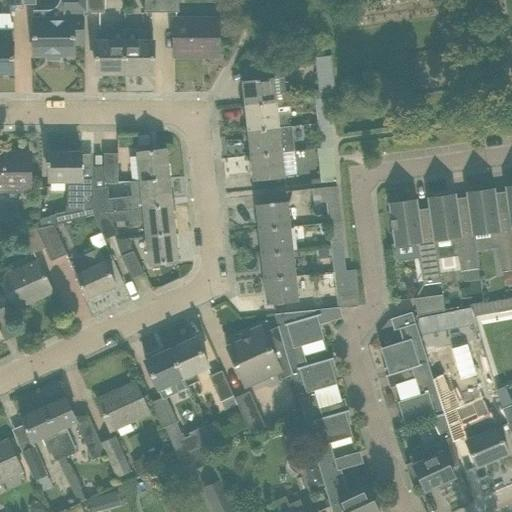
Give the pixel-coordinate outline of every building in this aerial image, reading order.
[(87,12),(86,0),(63,0),(64,18),(33,18),(33,56),(47,56),(47,60),(59,60),(59,56),(74,56),(74,44),(84,44),(84,12),(87,12)] [(86,0),(87,12),(104,12),(104,0),(86,0)] [(163,12),(163,0),(144,0),(144,12),(163,12)] [(178,0),(163,0),(163,12),(179,12),(178,0)] [(174,17),(174,56),(218,56),(218,17),(174,17)] [(125,73),(125,28),(96,29),(96,73),(125,73)] [(153,28),(125,28),(125,73),(153,73),(153,28)] [(0,73),(13,73),(13,30),(0,29),(0,73)] [(448,52),(415,54),(417,82),(450,80),(448,52)] [(315,58),(319,89),(334,87),(331,56),(315,58)] [(242,81),(245,105),(291,100),(290,91),(285,92),(282,62),(251,65),(252,80),(242,81)] [(316,99),(319,122),(329,121),(327,98),(316,99)] [(245,105),(248,130),(280,127),(291,126),(290,106),(292,106),(291,100),(245,105)] [(319,122),(321,147),(321,148),(332,147),(329,121),(319,122)] [(248,130),(250,156),(293,151),(294,151),(291,126),(280,127),(248,130)] [(321,148),(321,147),(316,148),(320,182),(336,181),(332,147),(321,148)] [(138,153),(141,180),(141,181),(168,178),(165,150),(138,153)] [(293,151),(250,156),(253,181),(285,178),(284,177),(296,176),(294,151),(293,151)] [(0,191),(30,192),(30,153),(0,153),(0,191)] [(63,213),(65,222),(91,214),(91,178),(81,178),(81,153),(49,153),(49,181),(67,181),(67,203),(63,213)] [(103,153),(103,183),(117,182),(117,153),(103,153)] [(127,196),(128,209),(171,205),(168,178),(141,181),(141,180),(130,181),(131,196),(127,196)] [(325,202),(328,222),(340,221),(337,185),(312,188),(313,203),(325,202)] [(94,188),(94,214),(105,212),(105,188),(94,188)] [(511,270),(511,227),(510,211),(509,211),(496,213),(493,189),(482,191),(481,188),(470,190),(470,192),(466,193),(468,203),(469,203),(473,235),(489,233),(495,237),(499,272),(511,270)] [(480,280),(473,235),(469,203),(468,203),(456,205),(454,195),(447,196),(446,193),(435,195),(435,197),(427,198),(429,208),(430,208),(435,240),(450,238),(456,243),(460,271),(462,271),(464,282),(480,280)] [(441,282),(435,240),(430,208),(429,208),(417,210),(415,200),(404,202),(404,199),(392,201),(392,203),(389,204),(395,246),(411,244),(417,248),(422,285),(441,282)] [(256,205),(259,230),(290,227),(287,201),(256,205)] [(146,222),(147,236),(174,233),(171,205),(128,209),(129,223),(146,222)] [(105,212),(94,214),(104,240),(117,234),(107,212),(105,212)] [(328,222),(330,247),(343,246),(340,221),(328,222)] [(45,247),(51,261),(67,254),(53,225),(37,229),(45,247)] [(259,230),(261,255),(293,251),(290,227),(259,230)] [(31,254),(45,247),(37,229),(20,233),(31,254)] [(174,233),(147,236),(150,264),(177,261),(174,233)] [(121,255),(123,260),(131,278),(143,273),(133,250),(131,251),(130,238),(116,240),(122,255),(121,255)] [(330,247),(333,272),(346,271),(343,246),(330,247)] [(75,273),(78,280),(87,298),(116,285),(98,247),(83,254),(89,267),(75,273)] [(261,255),(264,279),(296,276),(293,251),(261,255)] [(0,275),(0,279),(5,291),(14,309),(52,292),(37,259),(0,275)] [(346,271),(333,272),(336,297),(358,295),(355,270),(346,271)] [(296,276),(264,279),(267,305),(299,301),(296,276)] [(414,298),(417,315),(444,310),(442,294),(414,298)] [(511,297),(472,305),(474,316),(511,309),(511,297)] [(0,337),(2,337),(0,331),(0,324),(9,320),(0,299),(0,337)] [(274,314),(290,370),(307,365),(301,344),(321,338),(321,339),(323,339),(316,316),(320,315),(320,314),(316,315),(314,310),(274,314)] [(385,377),(403,371),(428,363),(411,312),(390,319),(394,330),(399,329),(403,343),(383,349),(382,348),(381,349),(389,374),(385,375),(385,377)] [(226,346),(245,388),(278,373),(280,379),(291,374),(278,326),(264,333),(260,325),(247,331),(249,336),(226,346)] [(195,337),(171,349),(188,385),(198,381),(194,373),(209,366),(195,337)] [(188,385),(171,349),(159,354),(157,351),(146,356),(147,359),(145,361),(158,389),(172,383),(176,391),(188,385)] [(290,370),(306,422),(330,415),(327,404),(319,406),(314,389),(334,383),(335,384),(336,384),(329,360),(333,359),(333,357),(307,365),(290,370)] [(428,363),(403,371),(407,383),(415,380),(420,396),(399,403),(399,401),(398,402),(405,425),(401,427),(401,428),(431,419),(444,415),(428,363)] [(208,376),(220,401),(233,395),(221,370),(208,376)] [(96,399),(104,418),(111,432),(149,415),(134,382),(96,399)] [(233,398),(250,433),(265,426),(249,391),(233,398)] [(152,401),(164,427),(177,421),(165,395),(152,401)] [(65,397),(43,406),(66,456),(76,452),(65,428),(77,423),(65,397)] [(511,403),(503,408),(508,422),(507,422),(511,434),(511,403)] [(66,456),(43,406),(20,417),(32,443),(42,438),(48,452),(50,451),(55,461),(66,456)] [(306,422),(321,475),(341,470),(346,468),(342,457),(334,459),(329,441),(350,435),(350,436),(351,436),(345,413),(349,412),(349,411),(330,415),(306,422)] [(465,439),(477,467),(508,453),(490,411),(459,425),(466,439),(465,439)] [(444,415),(431,419),(438,432),(448,429),(445,417),(444,415)] [(92,459),(105,453),(100,442),(91,422),(78,428),(92,459)] [(190,435),(185,438),(191,451),(212,441),(205,426),(189,433),(190,435)] [(105,453),(116,477),(131,470),(115,435),(100,442),(105,453)] [(406,464),(406,465),(412,479),(418,476),(425,491),(439,485),(441,488),(452,483),(451,479),(454,477),(450,468),(459,464),(450,437),(409,456),(411,462),(406,464)] [(0,443),(0,482),(4,481),(8,490),(26,481),(7,440),(0,443)] [(47,474),(34,445),(22,451),(35,480),(47,474)] [(316,461),(304,465),(307,476),(320,473),(316,461)] [(341,470),(321,475),(331,511),(378,511),(366,486),(350,494),(345,485),(341,470)] [(130,478),(123,482),(126,489),(134,486),(130,478)] [(201,487),(213,511),(235,511),(219,479),(201,487)] [(92,511),(103,508),(99,496),(89,498),(92,511)] [(278,511),(305,511),(300,499),(289,504),(285,496),(274,501),(278,511)] [(29,511),(43,511),(45,504),(31,501),(29,511)]
